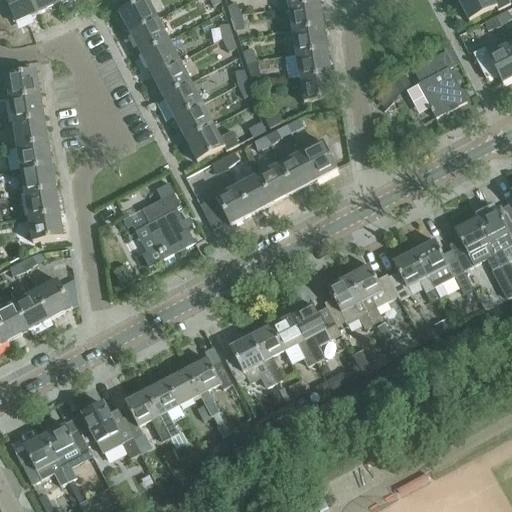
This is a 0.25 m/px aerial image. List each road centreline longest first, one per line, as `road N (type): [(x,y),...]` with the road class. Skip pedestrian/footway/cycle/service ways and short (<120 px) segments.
road 1 (residential): [(116,341),(99,308),(80,188),(92,167),(114,154),(69,48),(0,59)]
road 2 (tertiary): [(386,200),(116,341)]
road 3 (residential): [(386,200),(370,170),(350,39),(376,0)]
road 4 (tertiary): [(511,137),(386,200)]
road 5 (tertiary): [(116,341),(0,403)]
